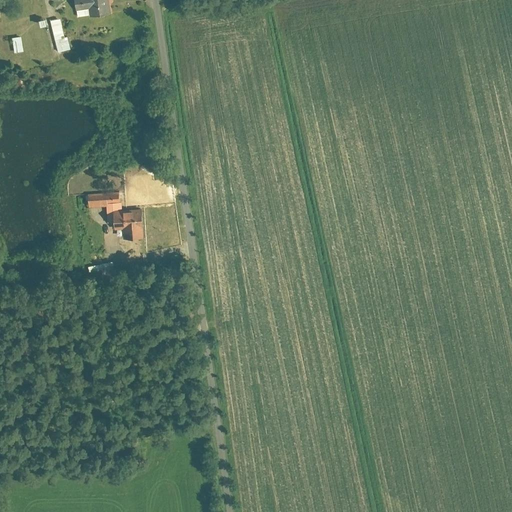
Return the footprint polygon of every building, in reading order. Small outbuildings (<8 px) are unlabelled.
[(70,0),(72,11),(90,10),(90,18),(107,17),(105,0),(70,0)] [(61,18),(48,21),(53,53),(67,51),(61,18)] [(11,40),(13,56),(24,54),(22,39),(11,40)] [(88,195),(88,208),(118,207),(118,194),(88,195)] [(114,231),(122,231),(122,239),(139,239),(139,230),(142,230),(142,212),(113,213),(114,231)] [(94,263),(95,275),(113,273),(112,262),(94,263)]
